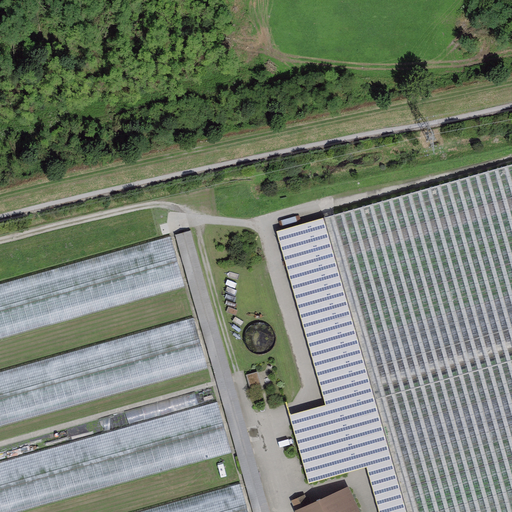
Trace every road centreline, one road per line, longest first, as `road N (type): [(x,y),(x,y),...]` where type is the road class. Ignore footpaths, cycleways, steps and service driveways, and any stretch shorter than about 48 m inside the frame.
road 1 (unclassified): [(511,104),(0,217)]
road 2 (track): [(253,419),(195,215)]
road 3 (track): [(319,208),(511,157)]
